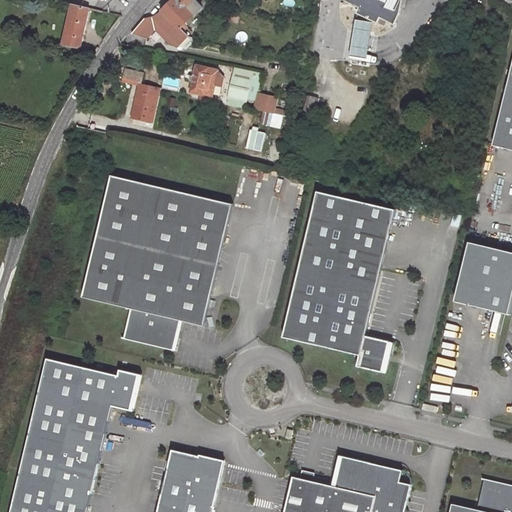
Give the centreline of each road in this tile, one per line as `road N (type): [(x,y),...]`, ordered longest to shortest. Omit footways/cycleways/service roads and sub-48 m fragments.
road 1 (unclassified): [(0,293),(29,195),(73,99),(146,0)]
road 2 (residential): [(292,399),(511,451)]
road 3 (residential): [(292,399),(292,377),(276,361),(254,361),(239,375),(236,395),(247,412),(267,417),(286,408)]
